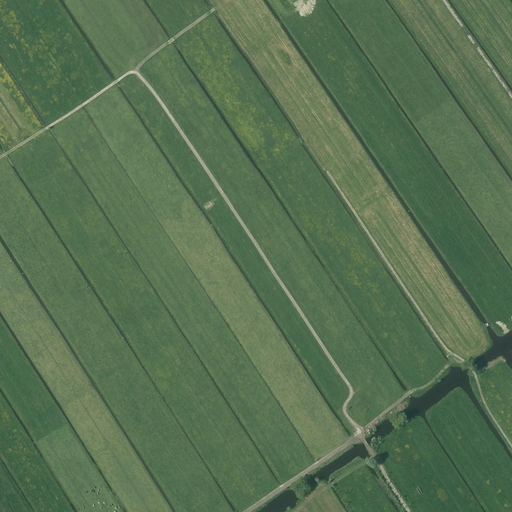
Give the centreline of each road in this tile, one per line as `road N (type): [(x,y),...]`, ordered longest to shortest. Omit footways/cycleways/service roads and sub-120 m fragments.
road 1 (track): [(359,432),(344,413),(350,387),(139,75),(129,72),(0,157)]
road 2 (track): [(511,448),(475,375),(442,346),(244,50),(306,0)]
road 3 (track): [(407,511),(359,432),(454,355)]
road 4 (track): [(359,432),(247,511)]
road 5 (track): [(511,101),(440,0)]
